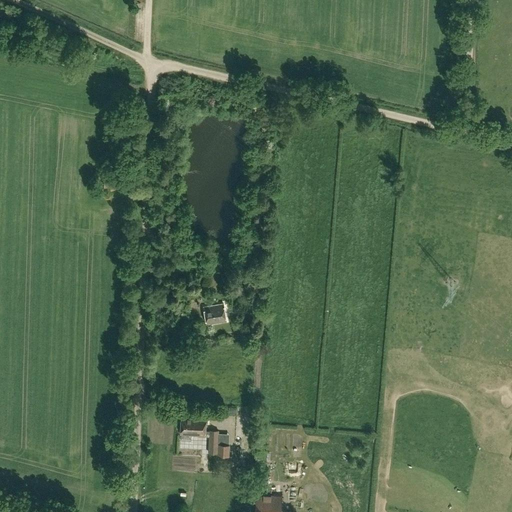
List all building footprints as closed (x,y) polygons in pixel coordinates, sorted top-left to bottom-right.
[(126,176),(104,176),(104,187),(111,187),(111,190),(116,190),(116,187),(126,187),(126,176)] [(169,275),(188,277),(190,267),(171,265),(169,275)] [(207,324),(227,321),(224,303),(204,307),(207,324)] [(261,319),(265,316),(259,308),(255,311),(261,319)] [(257,328),(237,329),(237,338),(257,338),(257,328)] [(218,453),(218,442),(219,431),(210,430),(209,431),(206,431),(207,415),(181,414),(180,434),(198,435),(198,436),(205,437),(206,436),(209,436),(209,453),(218,453)] [(218,442),(218,453),(218,455),(229,456),(229,442),(218,442)] [(257,498),(255,511),(278,511),(280,499),(257,498)]
